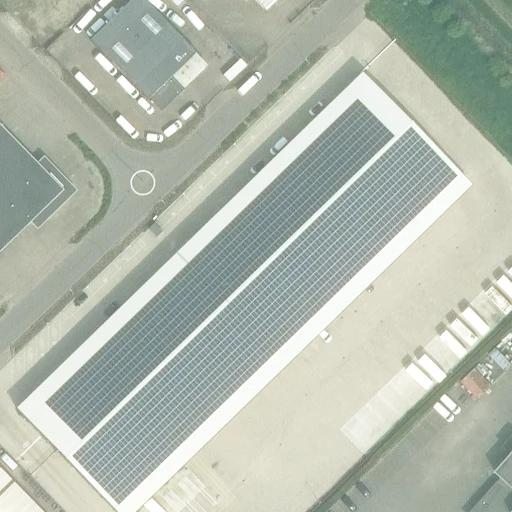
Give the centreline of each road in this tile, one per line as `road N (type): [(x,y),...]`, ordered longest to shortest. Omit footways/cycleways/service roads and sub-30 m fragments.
road 1 (unclassified): [(352,0),(149,191)]
road 2 (residential): [(149,191),(0,33)]
road 3 (unclassified): [(149,191),(0,335)]
